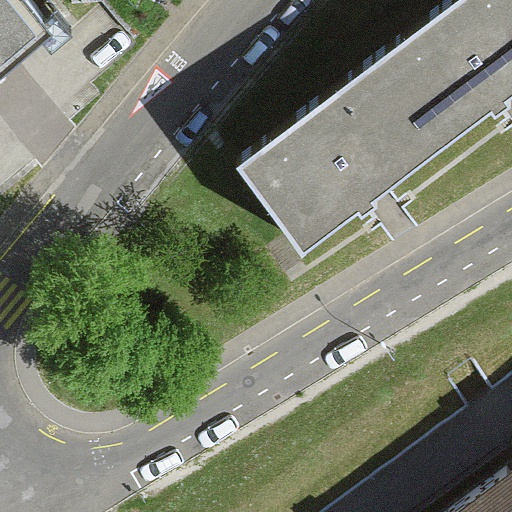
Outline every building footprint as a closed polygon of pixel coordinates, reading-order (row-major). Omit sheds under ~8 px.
[(32,0),(0,0),(0,66),(52,22),(32,0)] [(511,0),(441,0),(235,154),(294,233),(350,191),(360,205),(365,202),(378,192),(367,178),(371,174),(376,171),(484,91),(493,104),(497,101),(509,92),(498,77),(504,73),(508,70),(511,67),(511,0)] [(511,300),(459,338),(491,383),(511,367),(511,300)] [(432,356),(219,511),(316,511),(466,402),(432,356)] [(511,511),(511,468),(511,469),(506,464),(448,507),(440,511),(511,511)]
